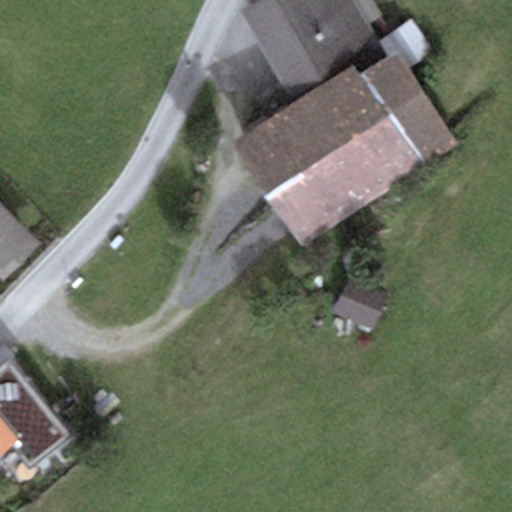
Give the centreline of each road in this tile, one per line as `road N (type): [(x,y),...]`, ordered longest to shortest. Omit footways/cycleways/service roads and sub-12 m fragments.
road 1 (unclassified): [(0,323),(87,241),(138,173),(222,0)]
road 2 (track): [(164,322),(221,193),(248,54)]
